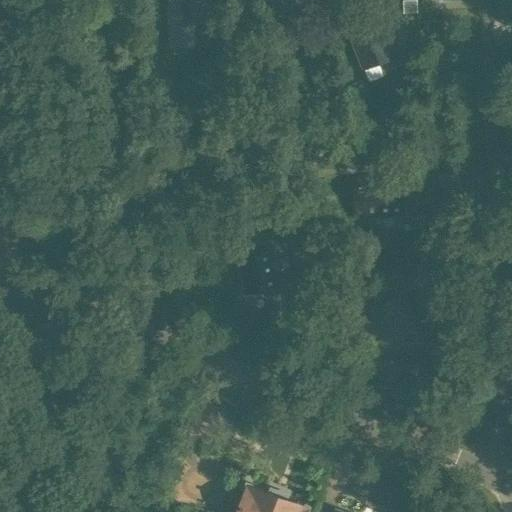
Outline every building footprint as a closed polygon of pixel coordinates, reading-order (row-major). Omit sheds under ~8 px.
[(211,19),(210,0),(169,0),(171,45),(194,44),(193,20),(211,19)] [(382,19),(350,32),(361,62),(364,70),(397,58),(394,49),(382,19)] [(404,213),(402,178),(378,180),(380,214),(404,213)] [(356,215),(380,214),(378,180),(354,181),(356,215)] [(103,239),(106,229),(95,225),(91,234),(103,239)] [(279,280),(273,248),(239,254),(244,286),(279,280)] [(414,324),(401,294),(369,308),(384,343),(416,329),(414,324)] [(269,493),(249,485),(242,503),(242,502),(240,506),(241,506),(238,511),(304,511),(306,507),(285,499),(287,494),(271,488),(269,493)]
